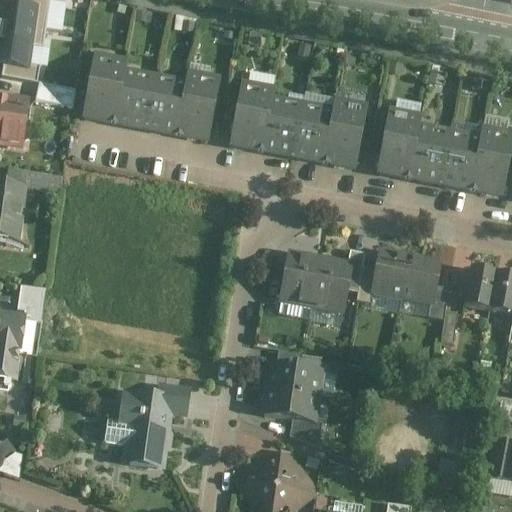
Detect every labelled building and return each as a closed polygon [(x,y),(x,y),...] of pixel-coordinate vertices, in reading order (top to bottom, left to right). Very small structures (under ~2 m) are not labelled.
[(40,0),(5,0),(0,26),(0,62),(43,73),(47,55),(34,52),(37,37),(33,36),(33,34),(34,34),(40,0)] [(151,87),(138,84),(139,78),(123,74),(124,64),(94,58),(82,120),(206,143),(218,82),(187,76),(185,86),(169,83),(167,90),(154,87),(155,81),(152,80),(151,87)] [(74,93),(38,86),(34,104),(72,110),(74,93)] [(315,117),(301,115),(303,108),(300,107),(298,114),(285,112),(286,105),(270,102),(272,92),(241,86),(230,148),(353,171),(365,109),(335,103),(333,114),(316,110),(315,117)] [(5,102),(0,101),(0,142),(3,141),(3,137),(20,140),(25,103),(16,102),(14,100),(7,105),(5,102)] [(419,119),(389,113),(377,175),(500,198),(511,136),(482,131),(480,141),(463,138),(462,145),(449,142),(450,135),(447,135),(446,142),(432,139),(434,132),(417,129),(419,119)] [(22,190),(0,186),(0,242),(14,245),(15,243),(11,243),(14,222),(18,222),(22,190)] [(364,257),(348,254),(345,269),(346,269),(342,293),(345,294),(356,296),(361,270),(364,257)] [(408,260),(378,255),(375,272),(370,296),(372,296),(400,302),(408,260)] [(318,264),(291,259),(289,269),(286,282),(283,282),(280,299),(279,303),(310,309),(318,264)] [(438,266),(408,260),(400,302),(429,307),(430,307),(434,289),(438,266)] [(345,269),(318,264),(310,309),(341,314),(345,294),(342,293),(346,269),(345,269)] [(289,269),(273,266),(267,297),(280,299),(283,282),(286,282),(289,269)] [(375,272),(361,270),(356,296),(356,297),(356,296),(354,304),(370,307),(372,296),(370,296),(375,272)] [(495,276),(469,271),(462,310),(488,315),(495,276)] [(511,279),(495,276),(488,315),(511,318),(511,279)] [(46,292),(19,289),(16,314),(28,315),(27,323),(41,325),(46,292)] [(447,292),(434,289),(430,307),(429,307),(426,320),(442,323),(443,315),(445,303),(447,292)] [(456,316),(443,315),(442,323),(439,346),(451,348),(456,316)] [(22,320),(0,317),(0,380),(13,382),(22,320)] [(300,359),(277,354),(276,367),(299,370),(300,359)] [(24,358),(22,384),(37,385),(38,359),(24,358)] [(276,367),(269,366),(267,380),(272,380),(270,393),(316,399),(318,383),(313,382),(314,372),(276,367)] [(187,394),(160,390),(158,402),(167,403),(165,417),(183,420),(187,394)] [(316,399),(270,393),(269,404),(264,403),(262,420),(291,423),(312,426),(313,424),(316,399)] [(158,402),(123,397),(119,425),(124,432),(133,433),(130,450),(128,466),(160,471),(163,454),(168,450),(169,439),(166,434),(163,434),(165,417),(167,403),(158,402)] [(511,405),(499,403),(495,423),(511,426),(511,405)] [(119,425),(106,423),(103,446),(130,450),(133,433),(124,432),(119,425)] [(312,426),(291,423),(288,440),(318,451),(322,425),(313,424),(312,426)] [(508,447),(492,444),(485,481),(489,482),(491,475),(503,477),(508,447)] [(511,447),(508,447),(503,477),(501,485),(511,487),(511,447)] [(2,449),(0,468),(0,474),(19,477),(22,451),(2,449)] [(282,457),(266,469),(261,462),(237,480),(243,486),(239,489),(255,510),(261,506),(265,511),(278,511),(284,508),(286,511),(291,511),(312,497),(312,487),(290,457),(282,457)]
